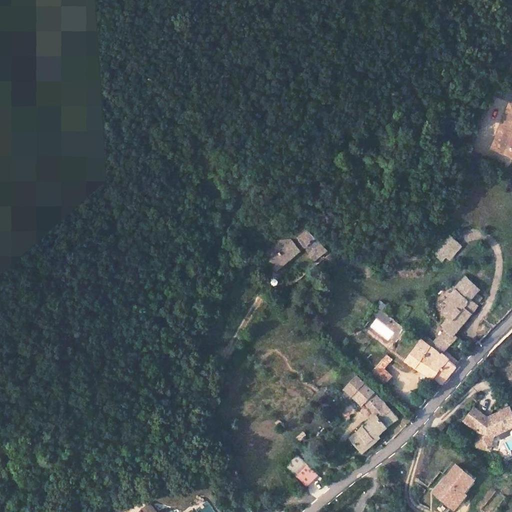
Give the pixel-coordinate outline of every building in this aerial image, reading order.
[(511,103),(510,103),(494,141),(511,148),(511,103)] [(511,148),(494,141),(491,148),(511,156),(511,148)] [(283,240),(263,258),(275,271),(303,246),(314,259),(326,249),(308,231),(297,237),(283,240)] [(441,246),(448,252),(445,254),(448,257),(460,243),(450,236),(441,246)] [(434,254),(441,260),(445,254),(448,252),(441,246),(434,254)] [(453,334),(478,305),(476,303),(481,296),(475,291),(479,287),(465,275),(454,287),(456,288),(451,293),(454,296),(457,299),(452,304),(452,305),(451,304),(448,305),(445,306),(444,307),(444,310),(445,313),(447,315),(450,315),(442,324),(444,326),(453,334)] [(457,299),(454,296),(451,293),(446,299),(452,304),(457,299)] [(380,299),(376,304),(383,309),(386,304),(380,299)] [(432,340),(429,345),(441,354),(441,353),(447,346),(455,335),(453,334),(444,326),(432,340)] [(427,336),(424,341),(429,345),(432,340),(427,336)] [(424,341),(420,339),(406,360),(423,372),(422,375),(421,376),(421,380),(422,383),(423,384),(425,386),(427,388),(429,388),(430,388),(434,388),(438,386),(439,385),(440,384),(433,378),(442,367),(436,363),(443,354),(441,353),(441,354),(429,345),(424,341)] [(460,339),(458,342),(467,350),(469,347),(460,339)] [(442,367),(433,378),(440,384),(441,384),(456,365),(443,354),(436,363),(442,367)] [(387,362),(382,358),(365,377),(379,389),(387,379),(378,372),(387,362)] [(375,415),(349,437),(359,449),(363,446),(367,443),(374,437),(377,434),(398,417),(396,415),(397,414),(398,413),(398,411),(397,410),(396,409),(394,409),(393,409),(392,410),(390,408),(389,409),(383,402),(372,411),(375,415)] [(472,407),(463,420),(478,431),(473,445),(490,449),(494,434),(498,432),(506,428),(511,425),(511,413),(509,407),(487,418),(472,407)] [(506,428),(498,432),(501,438),(509,434),(506,428)] [(455,464),(433,492),(451,507),(464,491),(473,479),(455,464)] [(464,491),(451,507),(454,510),(467,494),(464,491)]
